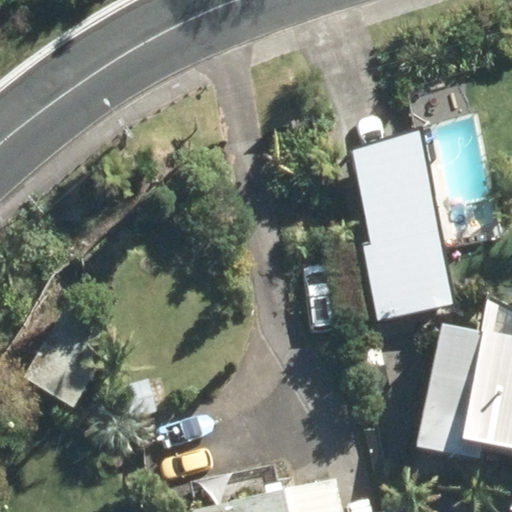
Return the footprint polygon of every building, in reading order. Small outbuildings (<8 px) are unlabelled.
[(435,337),(411,459),(473,470),(474,459),(511,465),(511,321),(492,312),(477,309),(470,343),(435,337)] [(59,312),(18,382),(70,413),(89,379),(77,372),(100,337),(59,312)] [(155,416),(146,385),(122,392),(131,423),(155,416)] [(246,401),(168,414),(179,487),(257,474),(246,401)] [(336,511),(331,484),(204,511),(336,511)]
